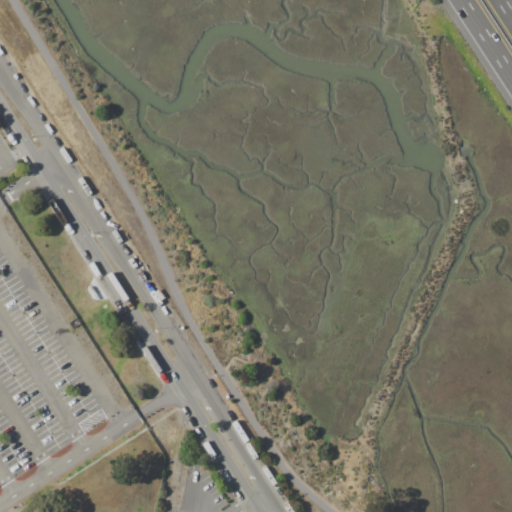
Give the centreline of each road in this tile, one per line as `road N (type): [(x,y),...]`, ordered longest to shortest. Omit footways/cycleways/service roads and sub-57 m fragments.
road 1 (residential): [(285,511),(0,73)]
road 2 (residential): [(0,117),(257,511)]
